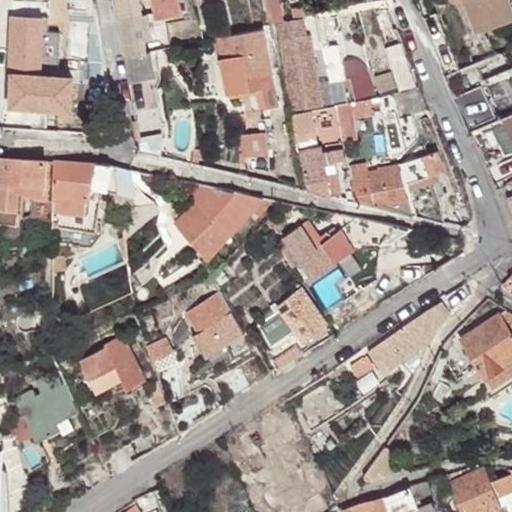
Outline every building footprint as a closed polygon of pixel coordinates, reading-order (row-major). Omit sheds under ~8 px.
[(179,0),(150,0),(154,18),(182,12),(179,0)] [(276,20),(283,20),(279,0),(265,0),(270,22),(276,20)] [(511,7),(509,0),(463,0),(477,36),(511,22),(511,7)] [(288,9),(289,18),(301,16),(303,15),(301,6),(288,9)] [(27,16),(26,30),(56,31),(57,18),(27,16)] [(283,20),(276,20),(287,91),(290,91),(292,108),(320,104),(309,33),(304,34),(301,16),(289,18),(283,20)] [(118,19),(119,30),(131,29),(129,17),(118,19)] [(119,30),(124,57),(145,52),(141,27),(131,29),(119,30)] [(230,77),(272,69),(263,27),(223,36),(230,77)] [(72,76),(54,75),(56,31),(26,30),(24,74),(26,74),(24,107),(88,110),(89,87),(71,86),(72,76)] [(124,57),(128,82),(153,77),(148,51),(145,52),(124,57)] [(398,91),(418,86),(407,56),(387,63),(398,91)] [(275,87),(272,69),(230,77),(233,95),(275,87)] [(364,97),(373,96),(367,72),(341,78),(346,101),(364,97)] [(498,118),(511,111),(511,73),(484,86),(498,118)] [(72,76),(71,86),(89,87),(89,77),(72,76)] [(427,109),(418,86),(398,91),(392,92),(398,115),(427,109)] [(346,101),(345,102),(349,121),(369,116),(364,97),(346,101)] [(335,118),(332,104),(321,106),(313,108),(316,121),(335,118)] [(310,119),(308,109),(291,112),(293,123),(308,120),(310,119)] [(511,111),(498,118),(491,121),(507,155),(511,152),(511,111)] [(314,149),(308,120),(293,123),(299,151),(301,151),(314,149)] [(235,132),(236,156),(266,154),(264,130),(235,132)] [(162,134),(138,138),(140,151),(165,157),(162,134)] [(323,162),(334,160),(332,154),(331,149),(315,152),(314,149),(301,151),(304,166),(323,162)] [(353,200),(410,212),(405,187),(404,181),(439,174),(447,173),(440,153),(349,170),(351,181),(353,200)] [(5,184),(5,159),(0,158),(0,164),(0,206),(17,208),(19,191),(19,185),(5,184)] [(47,186),(48,161),(28,160),(5,159),(5,184),(19,185),(47,186)] [(107,189),(110,164),(55,160),(54,202),(54,209),(97,215),(101,188),(107,189)] [(329,194),(341,197),(334,160),(323,162),(329,194)] [(308,190),(329,194),(323,162),(304,166),(308,190)] [(117,175),(120,192),(137,195),(133,169),(118,166),(117,175)] [(405,187),(410,187),(440,181),(439,174),(404,181),(405,187)] [(239,190),(204,183),(193,196),(199,202),(215,219),(239,190)] [(410,212),(416,214),(410,187),(405,187),(410,212)] [(232,234),(254,211),(266,197),(239,190),(215,219),(232,234)] [(259,216),(276,199),(266,197),(254,211),(259,216)] [(299,203),(287,201),(267,221),(273,230),(288,215),(296,206),(299,203)] [(215,219),(199,202),(181,219),(197,236),(215,219)] [(303,213),(296,206),(288,215),(294,221),(303,213)] [(399,224),(357,215),(330,237),(343,244),(382,242),(399,224)] [(215,219),(197,236),(191,242),(209,260),(232,234),(215,219)] [(277,241),(265,223),(246,243),(253,250),(259,246),(263,245),(267,250),(277,241)] [(285,235),(302,260),(318,249),(317,248),(302,224),(285,235)] [(399,224),(382,242),(391,242),(412,226),(399,224)] [(279,239),(294,264),(302,260),(285,235),(279,239)] [(318,249),(302,260),(313,279),(337,262),(325,243),(317,248),(318,249)] [(409,286),(423,276),(411,257),(397,265),(409,286)] [(289,271),(267,289),(279,304),(255,323),(272,343),(290,329),(298,340),(300,343),(328,321),(289,271)] [(382,371),(431,333),(435,328),(449,309),(468,288),(464,281),(409,313),(361,348),(382,371)] [(189,311),(201,329),(201,330),(234,308),(222,288),(189,311)] [(156,319),(150,305),(137,312),(142,325),(156,319)] [(204,359),(247,329),(234,308),(201,330),(201,329),(189,337),(204,359)] [(511,312),(505,308),(458,337),(469,355),(462,361),(466,369),(475,364),(482,374),(484,373),(491,384),(511,371),(511,312)] [(290,329),(272,343),(266,347),(275,358),(298,340),(290,329)] [(148,378),(123,333),(103,344),(106,349),(82,361),(93,381),(116,368),(124,382),(128,389),(148,378)] [(149,343),(154,358),(173,350),(168,335),(149,343)] [(364,354),(348,365),(354,375),(371,365),(364,354)] [(340,363),(325,374),(333,385),(347,375),(340,363)] [(116,368),(93,381),(100,395),(124,382),(116,368)] [(59,425),(82,412),(61,370),(36,383),(42,396),(36,398),(32,392),(8,404),(12,424),(26,417),(36,446),(62,432),(59,425)] [(355,436),(367,427),(363,423),(352,431),(355,436)] [(0,445),(0,511),(10,511),(5,445),(0,445)] [(97,488),(114,479),(103,458),(85,468),(97,488)] [(445,482),(458,511),(500,511),(481,467),(445,482)] [(511,469),(506,468),(507,473),(489,481),(496,496),(511,489),(511,469)] [(355,505),(340,511),(437,511),(432,501),(423,480),(406,486),(381,498),(355,505)] [(161,511),(157,502),(143,511),(141,511),(136,504),(124,511),(161,511)]
